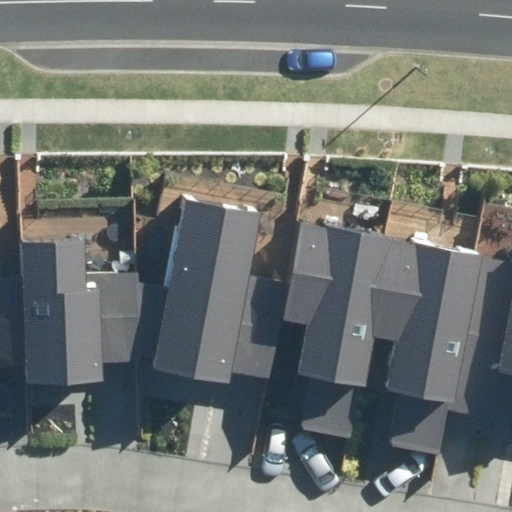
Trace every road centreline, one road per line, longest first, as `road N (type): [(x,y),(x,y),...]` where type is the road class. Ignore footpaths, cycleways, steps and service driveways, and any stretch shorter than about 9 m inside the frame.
road 1 (residential): [(511,18),(0,4)]
road 2 (residential): [(0,491),(232,511)]
